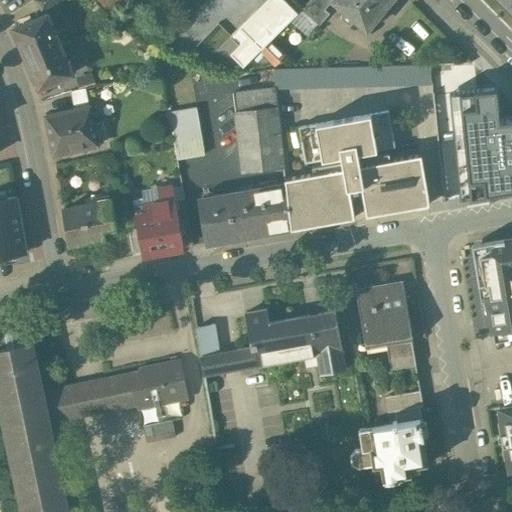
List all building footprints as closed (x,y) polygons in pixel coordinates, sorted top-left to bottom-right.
[(34,0),(41,10),(56,0),(34,0)] [(99,0),(111,11),(121,0),(99,0)] [(283,0),(266,0),(239,27),(248,36),(260,48),(268,40),(296,12),(283,0)] [(308,0),(300,9),(319,25),(330,13),(325,9),(333,1),(332,0),(308,0)] [(332,0),(333,1),(367,29),(390,0),(332,0)] [(47,14),(13,29),(25,58),(59,44),(47,14)] [(248,36),(230,53),(243,66),(260,48),(248,36)] [(284,56),(268,40),(260,48),(276,64),(284,56)] [(59,44),(25,58),(38,88),(72,74),(59,44)] [(431,82),(430,63),(394,64),(395,84),(431,82)] [(362,84),(361,65),(276,67),(276,87),(362,84)] [(94,85),(73,91),(76,102),(97,96),(94,85)] [(275,88),(232,93),(235,112),(277,107),(275,88)] [(511,125),(499,127),(495,95),(452,100),(464,200),(511,194),(511,125)] [(89,106),(45,116),(53,155),(98,146),(89,106)] [(277,107),(235,112),(243,172),(284,166),(277,107)] [(343,167),(285,178),(286,184),(291,228),(355,217),(350,188),(361,186),(366,215),(430,204),(421,154),(361,164),(358,153),(395,147),(388,110),(298,126),(305,162),(341,156),(343,167)] [(197,116),(170,121),(177,160),(204,155),(197,116)] [(286,184),(199,199),(206,243),(291,228),(286,184)] [(16,196),(0,198),(0,256),(26,252),(16,196)] [(174,198),(146,204),(148,214),(137,216),(139,228),(144,253),(144,255),(183,248),(174,198)] [(97,202),(63,209),(69,244),(104,237),(102,227),(115,225),(112,207),(98,210),(97,202)] [(139,228),(128,231),(133,255),(144,253),(139,228)] [(511,237),(472,245),(479,285),(488,283),(490,294),(486,295),(492,332),(506,329),(507,335),(511,334),(511,237)] [(403,295),(374,300),(372,289),(356,292),(364,342),(385,339),(389,362),(414,357),(403,295)] [(219,353),(200,356),(203,374),(316,354),(320,373),(345,369),(334,310),(268,322),(266,309),(245,313),(251,347),(219,353)] [(214,324),(195,327),(200,356),(219,353),(214,324)] [(40,394),(29,343),(0,349),(0,395),(24,511),(64,511),(45,419),(44,411),(40,394)] [(180,361),(141,369),(142,373),(104,381),(108,398),(136,392),(138,401),(139,405),(187,396),(180,361)] [(104,381),(79,386),(82,403),(44,411),(45,419),(138,401),(136,392),(108,398),(104,381)] [(79,386),(40,394),(44,411),(82,403),(79,386)] [(420,391),(384,397),(386,413),(394,411),(419,407),(422,406),(420,391)] [(511,406),(499,408),(501,421),(505,420),(507,431),(500,432),(502,446),(509,445),(511,456),(507,457),(509,469),(511,468),(511,406)] [(419,407),(394,411),(396,421),(392,421),(392,424),(420,420),(421,419),(419,407)] [(172,419),(143,425),(145,437),(174,431),(172,419)] [(392,424),(359,429),(362,449),(355,450),(350,455),(351,463),(358,467),(373,464),(376,480),(383,478),(384,480),(401,477),(401,475),(418,472),(417,465),(426,463),(422,440),(423,440),(423,439),(427,435),(425,423),(421,422),(420,420),(392,424)]
